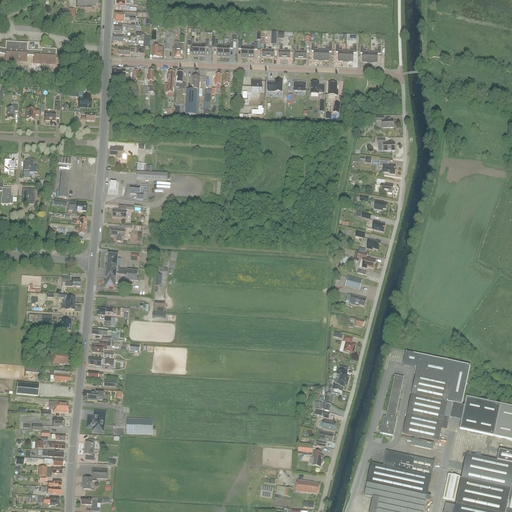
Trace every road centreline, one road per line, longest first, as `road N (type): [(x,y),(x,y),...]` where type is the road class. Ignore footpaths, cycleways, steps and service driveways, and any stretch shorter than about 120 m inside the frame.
road 1 (unclassified): [(320,511),(398,217),(403,83),(391,73),(106,62)]
road 2 (tertiary): [(70,511),(86,317)]
